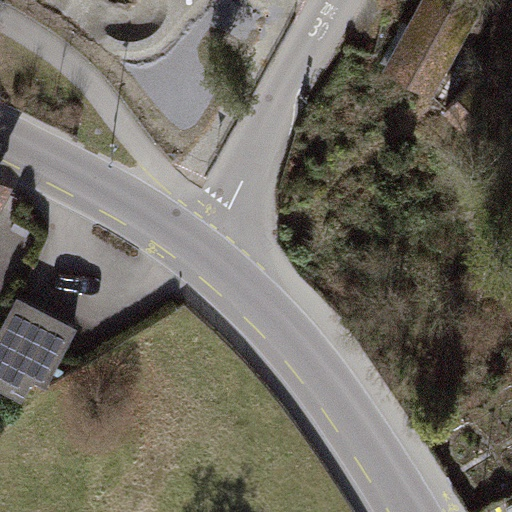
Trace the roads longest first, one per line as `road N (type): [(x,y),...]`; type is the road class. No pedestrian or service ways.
road 1 (secondary): [(207,251),(307,353),(415,511)]
road 2 (residential): [(207,251),(335,0)]
road 3 (secondary): [(0,135),(102,185),(207,251)]
